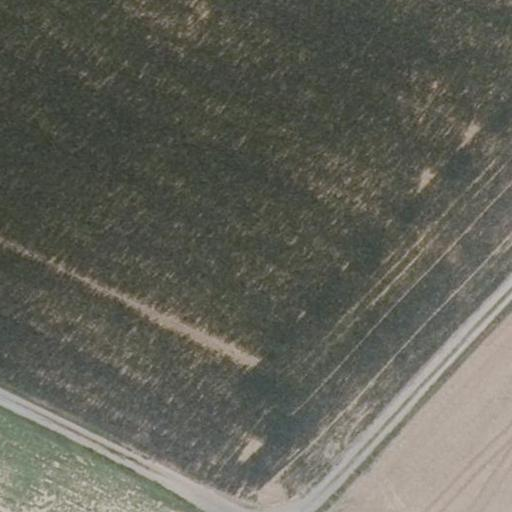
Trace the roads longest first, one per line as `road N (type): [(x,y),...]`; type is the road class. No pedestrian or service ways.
road 1 (track): [(511,300),(316,511)]
road 2 (track): [(227,511),(0,400)]
